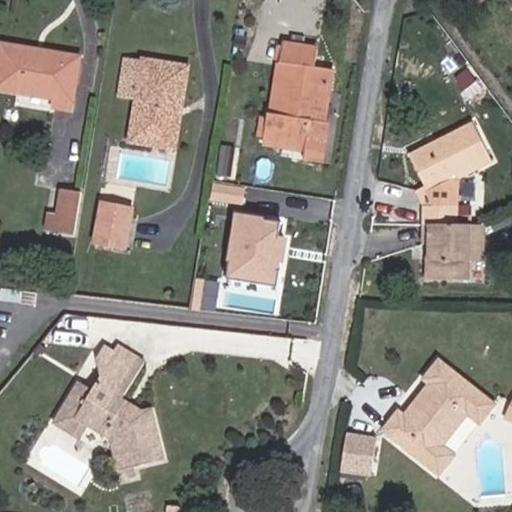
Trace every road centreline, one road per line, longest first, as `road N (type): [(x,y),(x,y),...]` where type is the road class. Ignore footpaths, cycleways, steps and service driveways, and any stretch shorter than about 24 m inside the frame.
road 1 (residential): [(387,0),(319,434)]
road 2 (unknown): [(334,339),(4,300)]
